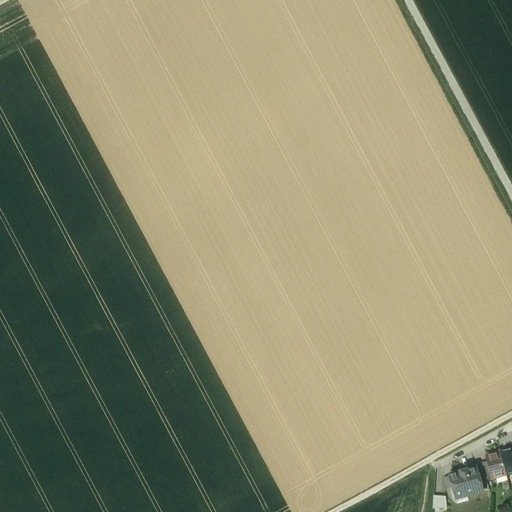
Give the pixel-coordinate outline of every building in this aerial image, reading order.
[(506,475),(499,451),(496,452),(497,453),(486,456),(488,461),(492,478),(506,475)] [(488,461),(482,463),(485,475),(486,480),(492,478),(488,461)] [(476,467),(479,476),(485,475),(482,463),(475,465),(475,467),(476,467)] [(452,488),(455,498),(461,496),(464,497),(474,494),(476,492),(483,490),(479,476),(476,467),(475,467),(448,474),(449,477),(452,488)] [(452,488),(449,477),(443,478),(443,490),(452,488)] [(433,496),(433,509),(447,509),(445,497),(433,496)]
